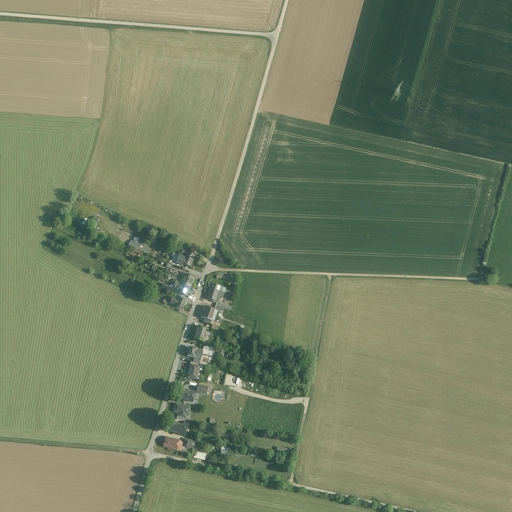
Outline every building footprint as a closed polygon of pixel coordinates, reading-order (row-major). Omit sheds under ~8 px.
[(131,240),(129,245),(134,248),(137,243),(131,240)] [(151,251),(140,245),(138,248),(150,254),(151,251)] [(188,253),(183,251),(181,255),(186,257),(185,258),(185,259),(193,262),(195,256),(188,253)] [(190,268),(193,262),(185,259),(185,258),(180,256),(176,264),(180,266),(182,266),(183,265),(190,268)] [(194,278),(186,274),(182,283),(190,287),(194,278)] [(182,283),(176,281),(175,284),(174,285),(188,292),(190,287),(182,283)] [(223,293),(216,291),(217,286),(212,284),(210,289),(211,290),(209,295),(208,295),(207,299),(212,301),(217,302),(218,303),(220,296),(222,297),(222,295),(223,294),(223,293)] [(188,292),(174,285),(172,290),(186,296),(188,292)] [(180,299),(179,301),(173,298),(170,303),(176,306),(177,307),(183,309),(186,302),(180,299)] [(214,310),(205,307),(201,317),(211,321),(214,310)] [(208,330),(198,327),(193,340),(204,343),(208,330)] [(214,349),(204,346),(203,350),(202,355),(212,357),(213,351),(214,349)] [(203,350),(190,347),(188,357),(194,358),(201,359),(202,355),(203,350)] [(197,367),(190,365),(187,378),(197,380),(199,371),(200,368),(200,367),(197,367)] [(187,390),(179,388),(177,398),(185,400),(187,390)] [(195,392),(187,390),(185,400),(192,402),(195,392)] [(191,407),(175,403),(172,413),(178,414),(176,420),(185,421),(186,416),(188,417),(191,407)] [(181,425),(170,422),(167,431),(178,435),(181,425)] [(182,426),(181,425),(178,435),(185,436),(187,427),(182,426)] [(179,441),(174,440),(165,438),(163,447),(177,450),(179,441)] [(288,456),(289,449),(277,447),(275,454),(288,456)]
